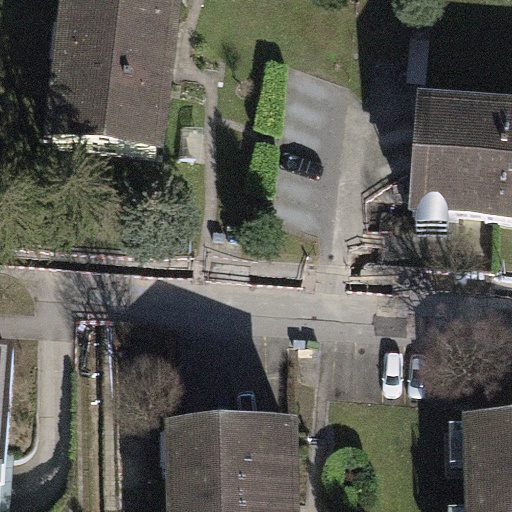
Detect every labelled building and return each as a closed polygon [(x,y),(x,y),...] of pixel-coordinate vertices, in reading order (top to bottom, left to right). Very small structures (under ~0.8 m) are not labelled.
[(184,68),(192,0),(70,0),(51,156),(171,171),(184,68)] [(511,125),(419,117),(410,225),(511,233),(511,125)] [(0,507),(24,510),(34,398),(0,394),(0,507)] [(313,511),(314,452),(183,452),(183,511),(313,511)] [(511,511),(511,452),(472,454),(473,511),(511,511)]
